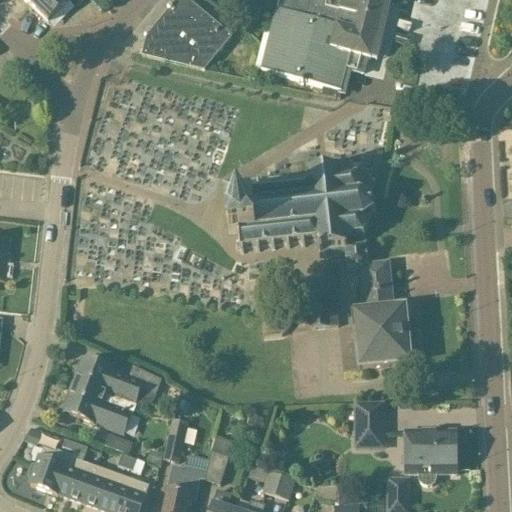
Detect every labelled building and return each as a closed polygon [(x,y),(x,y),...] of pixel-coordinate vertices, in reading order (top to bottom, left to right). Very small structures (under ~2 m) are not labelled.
[(23,0),(49,26),(75,0),(23,0)] [(169,12),(170,13),(154,33),(151,30),(146,36),(149,39),(146,42),(142,59),(199,72),(203,56),(210,47),(220,55),(233,40),(185,0),(180,0),(173,10),(171,9),(169,12)] [(276,13),(270,36),(261,74),(338,95),(338,97),(346,99),(352,76),(365,79),(369,61),(371,62),(386,0),(280,0),(277,13),(276,13)] [(235,209),(226,210),(229,237),(238,236),(240,250),(236,250),(237,252),(240,252),(241,255),(243,255),(243,252),(256,250),(257,254),(259,253),(259,250),(271,248),(272,252),(274,251),(274,248),(287,247),(287,250),(289,250),(289,246),(302,245),(302,248),(304,248),(304,244),(317,243),(318,250),(315,251),(315,252),(318,252),(319,255),(319,257),(320,262),(332,260),(346,258),(347,271),(360,270),(368,269),(368,267),(367,260),(366,249),(346,251),(346,250),(345,241),(364,239),(367,229),(363,223),(374,214),(372,201),(360,195),(362,188),(357,179),(339,181),(338,172),(338,171),(336,171),(336,174),(327,175),(321,175),(312,176),(312,173),(310,173),(310,176),(307,177),(308,178),(311,178),(311,185),(298,187),(297,183),(295,184),(296,187),(283,188),(282,185),(280,185),(280,188),(267,190),(267,186),(265,187),(265,190),(252,191),(252,188),(250,188),(250,191),(236,193),(236,189),(234,189),(234,193),(230,194),(231,196),(234,195),(235,209)] [(0,285),(5,286),(10,244),(0,242),(0,285)] [(360,270),(364,315),(354,316),(360,372),(411,367),(405,311),(395,312),(390,264),(368,267),(368,269),(360,270)] [(294,308),(294,317),(311,317),(313,332),(339,329),(337,308),(311,310),(306,310),(306,308),(302,308),(294,308)] [(130,381),(116,375),(83,363),(73,389),(109,403),(106,412),(121,418),(123,413),(132,417),(143,389),(158,394),(162,383),(134,370),(130,381)] [(124,439),(132,417),(123,413),(121,418),(106,412),(109,403),(73,389),(63,415),(124,439)] [(385,407),(354,408),(355,444),(386,444),(385,407)] [(180,468),(189,426),(172,423),(163,464),(180,468)] [(406,436),(406,476),(418,476),(418,481),(420,486),(422,489),(427,491),(432,489),(435,486),(437,481),(437,477),(456,477),(456,436),(406,436)] [(133,447),(110,438),(106,449),(129,458),(133,447)] [(234,446),(217,441),(205,484),(221,489),(234,446)] [(62,451),(74,455),(76,447),(65,443),(62,451)] [(76,447),(74,455),(85,459),(88,451),(76,447)] [(58,499),(58,498),(57,498),(70,461),(71,461),(72,459),(58,454),(57,456),(44,451),(37,471),(33,469),(30,479),(33,480),(30,489),(58,499)] [(117,468),(125,471),(129,460),(122,457),(117,468)] [(129,460),(125,471),(133,474),(137,463),(129,460)] [(97,470),(71,461),(70,461),(57,498),(58,498),(83,507),(97,470)] [(110,511),(123,480),(97,470),(83,507),(97,511),(110,511)] [(188,511),(191,503),(197,505),(201,481),(171,475),(163,511),(188,511)] [(282,481),(268,476),(262,496),(276,501),(282,481)] [(141,511),(149,489),(123,480),(110,511),(141,511)] [(296,485),(282,481),(276,501),(290,505),(296,485)] [(410,511),(411,482),(387,482),(386,511),(410,511)] [(316,502),(335,510),(339,510),(339,490),(319,490),(316,502)] [(348,490),(339,490),(339,510),(360,510),(367,510),(367,502),(367,501),(348,501),(348,490)] [(229,511),(228,511),(232,499),(217,494),(211,511),(229,511)] [(241,503),(237,511),(264,511),(265,509),(251,505),(251,506),(241,503)]
